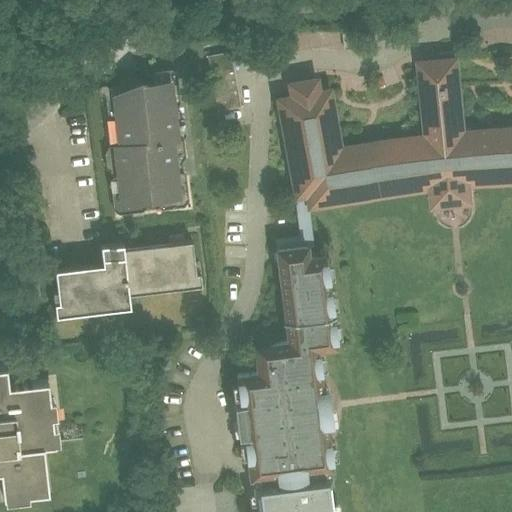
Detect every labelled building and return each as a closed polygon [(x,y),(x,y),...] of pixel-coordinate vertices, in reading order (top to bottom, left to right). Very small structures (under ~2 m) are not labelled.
[(205,56),(215,110),(239,105),(229,51),(205,56)] [(378,133),(340,140),(330,81),(318,83),(316,70),(282,76),(284,89),(269,92),(288,198),(301,196),(303,207),(351,199),(386,193),(427,188),(428,205),(471,201),(470,185),(511,180),(511,121),(505,122),(464,124),(457,51),(414,55),(421,129),(378,133)] [(96,82),(104,144),(112,205),(178,196),(170,136),(178,135),(170,73),(96,82)] [(288,198),(295,235),(269,239),(281,331),(246,336),(250,360),(231,363),(233,374),(224,375),(236,459),(244,457),(246,472),(261,469),(334,460),(318,341),(334,339),(321,243),(309,244),(303,207),(301,196),(288,198)] [(48,299),(50,317),(126,308),(125,300),(198,291),(196,271),(191,271),(187,239),(118,248),(117,236),(94,239),(96,260),(49,266),(53,298),(48,299)] [(3,369),(0,369),(0,477),(2,499),(28,496),(28,490),(45,488),(40,441),(55,440),(54,427),(51,427),(49,416),(53,416),(51,401),(47,401),(45,383),(5,387),(3,369)] [(340,511),(334,460),(261,469),(266,511),(340,511)]
